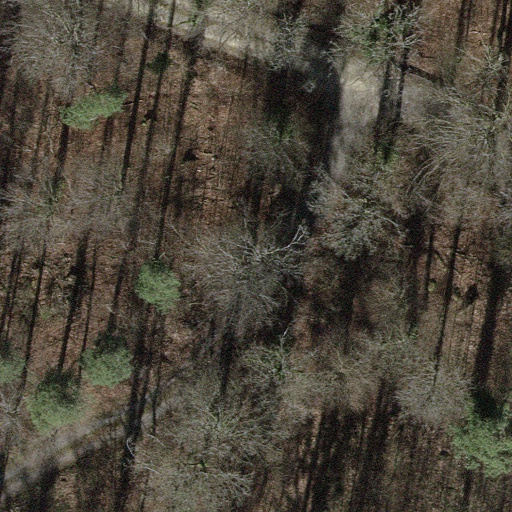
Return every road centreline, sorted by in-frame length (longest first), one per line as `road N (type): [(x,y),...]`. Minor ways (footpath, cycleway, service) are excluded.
road 1 (track): [(360,71),(320,194),(192,381),(0,477)]
road 2 (track): [(166,0),(360,71)]
road 3 (track): [(360,71),(484,135),(511,176)]
